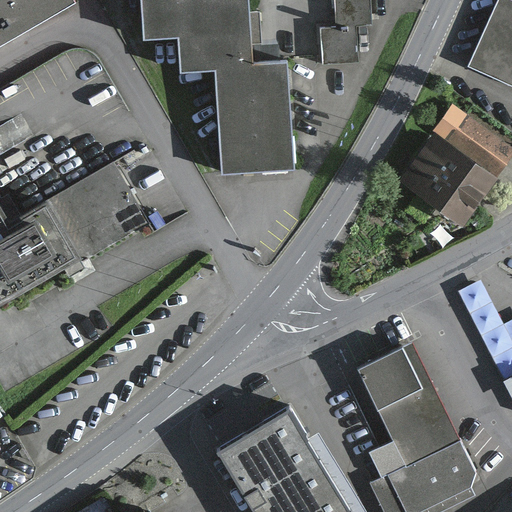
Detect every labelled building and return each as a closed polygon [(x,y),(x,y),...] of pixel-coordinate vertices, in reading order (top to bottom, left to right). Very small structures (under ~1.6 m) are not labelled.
[(0,0),(0,34),(64,0),(0,0)] [(146,0),(148,28),(184,27),(186,60),(221,58),(227,161),(300,157),(294,51),(255,53),(252,0),(146,0)] [(338,0),(340,19),(319,20),(322,57),(360,54),(357,20),(375,19),(373,0),(338,0)] [(511,0),(500,0),(474,56),(511,73),(511,0)] [(493,176),(511,150),(452,109),(434,135),(493,176)] [(403,179),(462,220),(493,176),(434,135),(403,179)] [(0,311),(151,223),(115,162),(10,224),(0,207),(0,311)] [(375,478),(391,511),(418,511),(472,486),(478,464),(411,327),(354,355),(391,430),(368,441),(384,473),(375,478)] [(348,511),(286,409),(220,450),(257,511),(348,511)]
